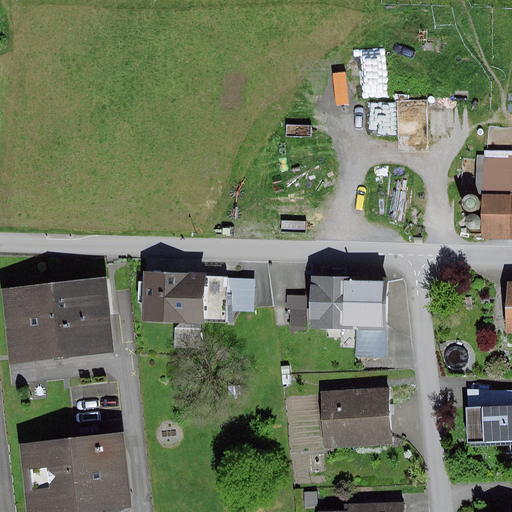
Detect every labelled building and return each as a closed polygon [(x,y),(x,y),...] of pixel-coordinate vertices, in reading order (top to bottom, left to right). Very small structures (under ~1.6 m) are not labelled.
[(511,155),(476,155),(475,193),(482,193),(481,237),(511,238),(511,155)] [(460,208),(462,210),(464,212),(468,213),(471,213),(474,211),(476,209),(478,207),(478,203),(478,200),(476,197),(474,195),(471,194),(468,194),(465,194),(462,196),(460,198),(459,201),(459,205),(460,208)] [(472,231),(475,230),(477,228),(478,226),(478,224),(478,221),(477,219),(475,217),(472,216),(470,216),(467,216),(465,218),(463,220),(463,223),(463,225),(464,227),(465,229),(468,231),(470,231),(472,231)] [(233,276),(154,274),(152,321),(232,324),(233,296),(233,279),(233,276)] [(397,280),(320,278),(318,328),(358,330),(389,330),(395,331),(397,280)] [(258,280),(233,279),(233,296),(237,296),(237,311),(257,312),(258,280)] [(110,280),(7,292),(15,363),(118,352),(110,280)] [(309,295),(288,295),(288,308),(293,309),(292,333),(308,333),(309,295)] [(389,330),(358,330),(357,344),(357,358),(388,358),(389,330)] [(242,386),(229,387),(229,395),(243,395),(242,386)] [(393,390),(326,393),(328,450),(396,447),(393,390)] [(511,391),(466,390),(467,407),(511,405),(511,391)] [(511,405),(467,407),(464,407),(465,443),(511,441),(511,405)] [(127,438),(25,448),(31,511),(95,511),(134,508),(127,438)] [(349,511),(406,511),(406,503),(349,505),(349,511)]
